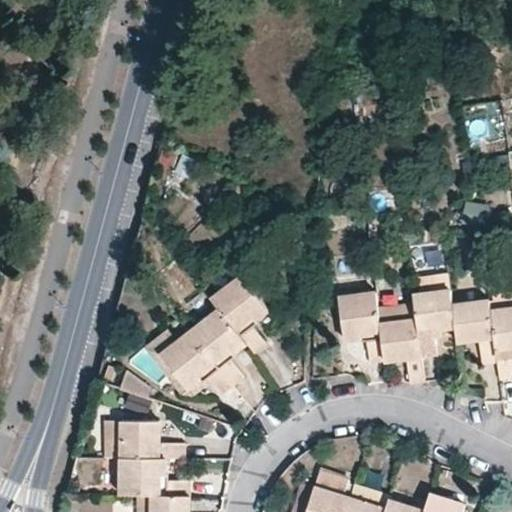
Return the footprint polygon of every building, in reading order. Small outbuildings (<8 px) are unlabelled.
[(420,278),(421,294),(452,290),(450,275),(420,278)] [(252,324),(269,309),(243,276),(214,298),(221,307),(248,341),(256,352),(267,343),(252,324)] [(378,292),(376,279),(339,285),(341,297),(378,292)] [(438,354),(435,330),(456,327),(454,306),(452,290),(421,294),(416,295),(419,319),(423,355),(438,354)] [(378,292),(341,297),(347,340),(368,338),(371,362),(386,361),(382,324),(378,292)] [(484,363),(498,361),(493,311),(491,300),(454,306),(456,327),(458,342),(481,339),(484,363)] [(221,307),(192,330),(235,383),(245,375),(230,357),(248,341),(221,307)] [(511,308),(493,311),(498,361),(501,378),(511,376),(511,308)] [(419,319),(382,324),(386,361),(407,359),(411,382),(426,381),(423,355),(419,319)] [(179,340),(169,327),(148,345),(158,356),(163,353),(179,340)] [(222,393),(235,383),(192,330),(179,340),(163,353),(175,369),(190,388),(207,375),(212,381),(222,393)] [(175,369),(163,353),(158,356),(190,399),(212,381),(207,375),(190,388),(175,369)] [(155,388),(129,369),(123,387),(152,397),(155,388)] [(124,420),(106,420),(106,456),(124,456),(124,420)] [(161,420),(124,420),(124,456),(167,457),(186,457),(186,443),(161,442),(161,420)] [(167,480),(167,457),(124,456),(123,494),(154,495),(191,495),(191,480),(167,480)] [(356,483),(351,497),(388,509),(391,500),(392,494),(356,483)] [(346,511),(351,497),(317,487),(308,511),(346,511)] [(431,494),(425,510),(424,511),(463,511),(466,505),(431,494)] [(191,511),(191,495),(154,495),(154,511),(191,511)] [(387,511),(388,509),(351,497),(346,511),(387,511)] [(424,511),(425,510),(391,500),(388,509),(387,511),(424,511)]
